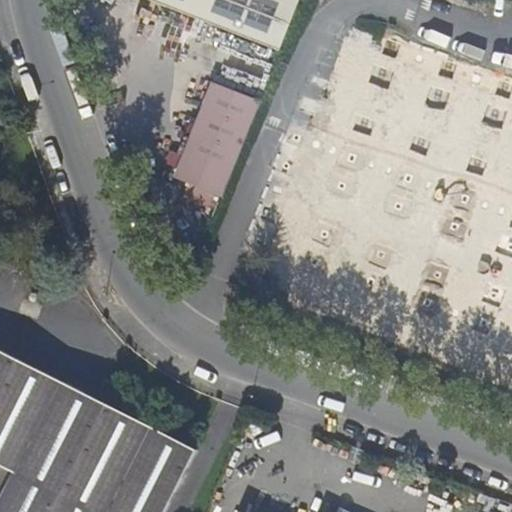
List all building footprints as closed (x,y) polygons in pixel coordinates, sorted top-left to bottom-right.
[(140,0),(278,54),(299,0),(140,0)] [(479,0),(440,0),(477,10),(479,0)] [(211,86),(178,172),(227,187),(259,104),(211,86)] [(174,181),(222,200),(227,187),(178,172),(174,181)] [(0,511),(167,511),(198,451),(87,396),(0,351),(0,511)] [(476,503),(482,505),(486,497),(479,494),(476,503)] [(490,508),(494,500),(486,497),(482,505),(490,508)]
